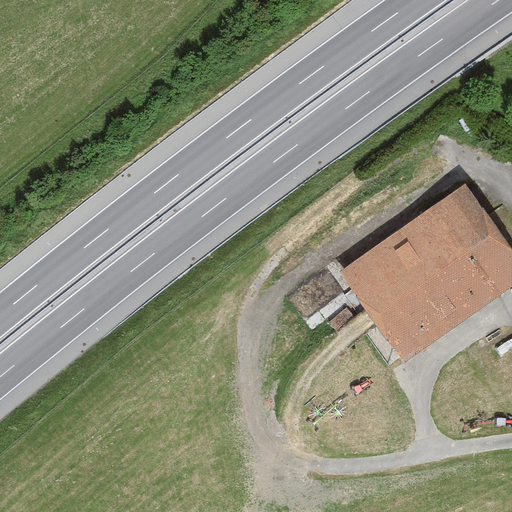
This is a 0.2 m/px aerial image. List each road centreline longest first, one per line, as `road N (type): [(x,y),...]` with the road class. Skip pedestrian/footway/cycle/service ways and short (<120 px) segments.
road 1 (motorway): [(0,378),(214,208),(500,0)]
road 2 (motorway): [(414,0),(0,315)]
road 3 (track): [(278,441),(292,404),(334,348),(366,322)]
